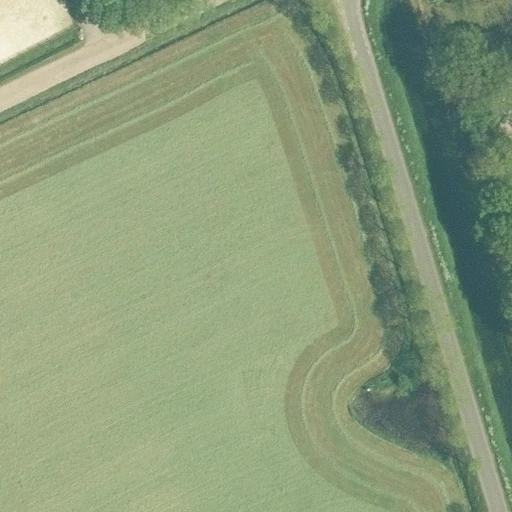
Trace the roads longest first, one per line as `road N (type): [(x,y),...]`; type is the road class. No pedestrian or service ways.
road 1 (unclassified): [(345,0),(496,511)]
road 2 (track): [(0,104),(209,0)]
